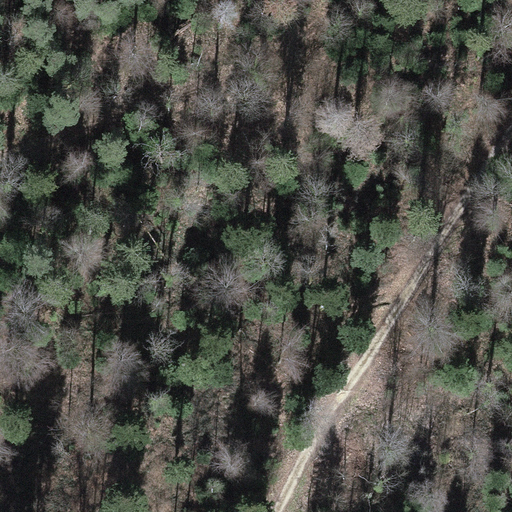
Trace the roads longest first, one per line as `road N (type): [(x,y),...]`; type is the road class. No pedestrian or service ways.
road 1 (track): [(278,511),(353,381),(511,145)]
road 2 (track): [(358,0),(266,54),(0,155)]
